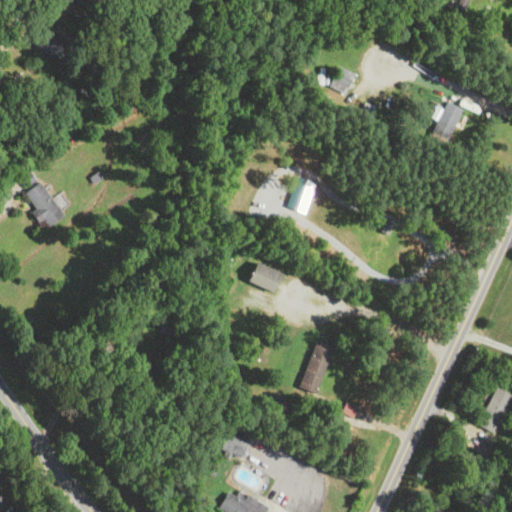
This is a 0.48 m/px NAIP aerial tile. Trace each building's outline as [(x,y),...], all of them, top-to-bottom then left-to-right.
[(59,64),(71,43),(36,21),(23,41),(59,64)] [(326,86),(343,94),(352,72),(335,65),(326,86)] [(427,137),(444,145),(460,108),(443,101),(427,137)] [(61,214),(36,181),(19,194),(43,227),(61,214)] [(363,259),(371,263),(390,226),(382,222),(363,259)] [(268,292),(277,273),(250,261),(241,280),(268,292)] [(295,387),(313,394),(330,347),(312,340),(295,387)] [(473,424),(488,433),(509,395),(493,387),(473,424)] [(245,438),(219,428),(212,447),(238,457),(245,438)] [(224,491),(214,508),(221,511),(261,511),(265,506),(235,489),(232,495),(224,491)]
